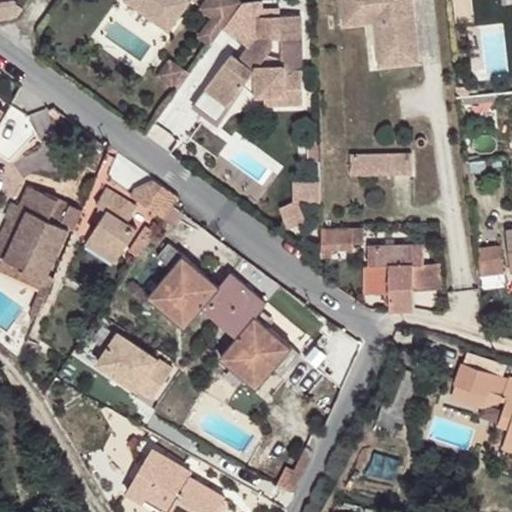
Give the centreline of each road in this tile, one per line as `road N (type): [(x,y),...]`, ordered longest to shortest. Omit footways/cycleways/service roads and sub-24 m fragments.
road 1 (residential): [(292,511),(376,343),(370,322),(8,47)]
road 2 (unknown): [(477,333),(431,2)]
road 3 (unknown): [(113,511),(45,392),(0,343)]
road 4 (track): [(370,322),(412,316),(511,342)]
